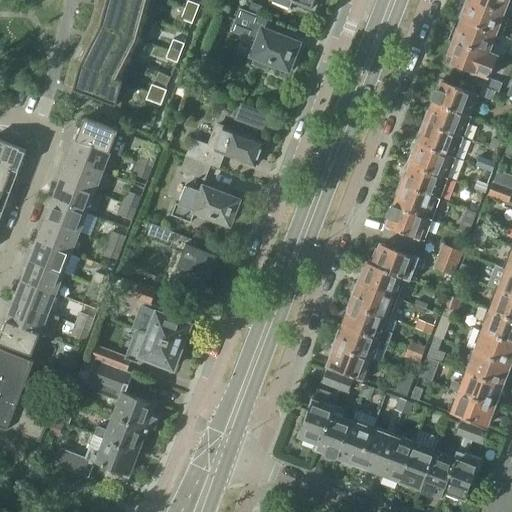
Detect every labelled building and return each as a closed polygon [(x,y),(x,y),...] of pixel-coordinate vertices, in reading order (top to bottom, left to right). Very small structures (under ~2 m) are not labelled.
[(99,0),(96,0),(91,21),(142,41),(147,18),(99,0)] [(99,0),(147,18),(152,0),(99,0)] [(272,0),(272,1),(289,8),(291,0),(295,2),(293,4),(313,12),(315,6),(317,0),(272,0)] [(461,19),(461,21),(499,35),(506,14),(469,0),(466,8),(463,7),(459,18),(461,19)] [(468,0),(469,0),(506,14),(511,0),(468,0)] [(182,7),(192,11),(195,5),(184,1),(182,7)] [(190,18),(192,11),(182,7),(179,14),(190,18)] [(232,31),(258,41),(253,55),(256,57),(253,64),(265,68),(268,61),(287,69),(289,65),(291,66),(295,58),(292,57),(297,44),(265,31),(270,20),(241,9),(232,31)] [(142,41),(91,21),(81,42),(131,61),(142,41)] [(448,40),(453,41),(490,56),(491,55),(499,35),(461,21),(458,29),(453,27),(448,40)] [(490,56),(453,41),(448,55),(453,57),(451,64),(488,78),(496,57),(491,55),(490,56)] [(121,81),(131,61),(81,42),(70,62),(121,81)] [(168,43),(165,50),(176,54),(178,47),(168,43)] [(176,54),(165,50),(163,56),(173,60),(176,54)] [(114,105),(121,81),(70,62),(64,85),(114,105)] [(432,102),(432,103),(470,117),(478,95),(441,81),(438,90),(434,91),(431,98),(433,102),(432,102)] [(152,86),(149,92),(160,96),(162,90),(152,86)] [(160,96),(149,92),(147,99),(157,103),(160,96)] [(232,117),(260,127),(266,110),(238,100),(232,117)] [(424,122),(424,123),(462,138),(470,117),(432,103),(430,111),(427,111),(424,119),(425,122),(424,122)] [(84,118),(76,139),(109,152),(120,156),(128,135),(84,118)] [(420,135),(417,145),(454,159),(462,138),(424,123),(425,124),(421,125),(418,133),(420,135)] [(194,140),(193,142),(188,157),(211,166),(217,168),(223,154),(254,166),(263,142),(215,124),(207,145),(194,140)] [(487,147),(489,148),(500,152),(503,144),(490,138),(487,147)] [(76,139),(68,160),(101,173),(109,152),(76,139)] [(0,165),(18,173),(26,150),(0,140),(0,165)] [(410,163),(409,165),(446,179),(454,159),(417,145),(414,152),(411,152),(408,160),(410,163)] [(142,151),(138,163),(153,168),(157,157),(142,151)] [(186,156),(180,171),(205,181),(211,166),(188,157),(186,156)] [(482,169),(492,173),(496,163),(479,156),(475,166),(482,169)] [(68,160),(60,180),(94,193),(101,173),(68,160)] [(153,168),(138,163),(133,174),(148,180),(153,168)] [(0,165),(0,188),(10,193),(18,173),(0,165)] [(400,184),(401,185),(439,199),(446,179),(409,165),(406,173),(403,173),(400,181),(402,184),(400,184)] [(511,177),(498,172),(493,184),(511,191),(511,177)] [(60,180),(53,199),(86,213),(94,193),(60,180)] [(474,189),(484,193),(487,184),(477,180),(474,189)] [(171,215),(190,222),(193,214),(205,219),(206,215),(228,224),(229,221),(233,221),(236,214),(233,210),(237,200),(194,184),(192,188),(185,185),(178,204),(175,203),(171,215)] [(511,193),(511,191),(493,184),(492,185),(491,185),(488,195),(508,203),(511,193)] [(397,197),(394,206),(431,220),(439,199),(401,185),(401,186),(398,187),(395,195),(397,197)] [(0,188),(0,212),(2,213),(10,193),(0,188)] [(126,191),(122,203),(137,209),(142,197),(126,191)] [(478,207),(481,201),(472,197),(466,209),(476,213),(478,207)] [(53,199),(45,220),(78,233),(86,213),(53,199)] [(137,209),(122,203),(117,214),(132,220),(137,209)] [(431,220),(394,206),(393,207),(390,207),(387,215),(389,218),(386,226),(423,240),(431,220)] [(45,220),(37,241),(70,254),(71,251),(76,253),(82,251),(84,248),(85,242),(82,238),(77,236),(78,233),(45,220)] [(471,226),(461,222),(458,230),(468,234),(471,226)] [(176,267),(192,273),(195,275),(195,274),(209,280),(218,256),(197,247),(198,242),(150,224),(144,239),(182,253),(176,267)] [(474,234),(486,238),(489,231),(476,226),(475,229),(474,234)] [(111,231),(106,243),(122,249),(126,237),(111,231)] [(37,241),(29,260),(63,273),(70,254),(37,241)] [(122,249),(106,243),(102,255),(117,260),(122,249)] [(437,256),(438,256),(457,263),(464,246),(456,243),(454,248),(443,244),(442,246),(441,245),(437,256)] [(367,263),(367,264),(404,278),(412,281),(421,260),(381,244),(379,250),(375,248),(369,263),(367,263)] [(511,248),(510,247),(502,268),(511,272),(511,248)] [(457,263),(438,256),(434,268),(452,276),(457,263)] [(29,260),(21,281),(55,294),(63,273),(29,260)] [(362,276),(359,285),(396,299),(404,278),(367,264),(367,265),(363,265),(360,273),(362,276)] [(488,287),(498,291),(511,296),(511,272),(502,268),(496,266),(488,287)] [(95,272),(90,284),(106,290),(109,281),(103,279),(104,275),(95,272)] [(21,281),(13,302),(47,315),(55,294),(21,281)] [(106,290),(90,284),(86,296),(95,299),(95,298),(102,301),(106,290)] [(136,284),(132,295),(131,297),(150,304),(155,291),(136,284)] [(351,304),(351,305),(388,320),(396,299),(359,285),(356,292),(353,293),(350,300),(352,303),(351,304)] [(511,296),(498,291),(490,311),(511,319),(511,296)] [(445,307),(454,310),(456,311),(461,300),(450,295),(445,307)] [(414,305),(426,309),(427,305),(416,301),(414,305)] [(13,302),(5,322),(39,335),(50,339),(58,319),(47,315),(13,302)] [(347,317),(343,326),(381,339),(388,342),(391,334),(384,332),(388,320),(351,305),(348,306),(345,314),(347,317)] [(153,323),(148,335),(183,347),(187,336),(185,335),(189,325),(153,311),(149,321),(153,323)] [(511,319),(490,311),(482,332),(511,343),(511,319)] [(80,313),(76,324),(85,327),(89,316),(80,313)] [(441,316),(434,336),(443,339),(450,319),(441,316)] [(416,329),(429,334),(433,325),(420,320),(416,329)] [(39,335),(5,322),(0,336),(0,343),(31,355),(39,335)] [(85,327),(76,324),(71,336),(80,340),(85,327)] [(381,339),(343,326),(340,333),(337,333),(334,341),(336,344),(334,345),(335,346),(373,360),(377,348),(384,351),(388,342),(381,339)] [(511,343),(482,332),(474,353),(509,366),(508,365),(511,357),(511,356),(511,343)] [(183,347),(148,335),(144,346),(132,341),(126,357),(131,359),(138,361),(140,356),(172,369),(176,358),(178,359),(183,347)] [(443,339),(434,336),(429,349),(426,356),(442,363),(445,353),(438,350),(443,339)] [(410,342),(407,349),(422,355),(425,347),(410,342)] [(373,360),(335,346),(335,347),(332,347),(329,355),(331,357),(327,367),(365,381),(373,360)] [(0,349),(0,426),(40,442),(53,408),(20,395),(33,363),(34,362),(0,349)] [(422,355),(407,349),(404,357),(419,363),(422,355)] [(112,352),(107,365),(126,371),(131,359),(126,357),(112,352)] [(474,353),(467,372),(501,386),(500,385),(504,377),(507,376),(511,368),(509,366),(474,353)] [(64,354),(60,366),(75,372),(79,360),(64,354)] [(95,361),(86,357),(85,357),(77,378),(77,379),(87,382),(98,386),(96,392),(118,400),(112,415),(148,429),(149,427),(152,428),(156,416),(150,414),(154,404),(125,393),(132,374),(126,371),(107,365),(95,361)] [(421,369),(419,377),(431,381),(434,374),(421,369)] [(322,382),(340,389),(345,377),(326,370),(322,382)] [(402,372),(394,392),(406,397),(414,376),(402,372)] [(467,372),(459,393),(493,406),(496,397),(500,397),(503,389),(501,386),(467,372)] [(345,377),(340,389),(348,392),(353,380),(345,377)] [(373,388),(365,385),(361,397),(369,400),(373,388)] [(415,386),(411,398),(419,401),(423,389),(415,386)] [(320,389),(317,399),(313,397),(299,435),(303,437),(302,441),(317,446),(317,448),(318,449),(335,402),(337,396),(320,389)] [(493,406),(459,393),(451,413),(485,426),(486,424),(490,423),(493,415),(490,412),(493,406)] [(395,409),(403,412),(407,401),(399,398),(395,409)] [(407,401),(403,412),(411,415),(415,404),(407,401)] [(336,456),(338,456),(352,419),(341,415),(344,409),(335,406),(336,402),(335,402),(318,449),(326,452),(326,455),(334,458),(336,456)] [(358,467),(374,427),(377,419),(355,411),(352,419),(338,456),(346,459),(347,463),(358,467)] [(106,430),(97,426),(94,435),(136,451),(139,443),(142,444),(147,430),(148,431),(148,429),(112,415),(106,430)] [(456,433),(463,436),(464,436),(468,424),(461,421),(456,433)] [(468,424),(464,436),(472,439),(482,443),(486,431),(468,424)] [(371,469),(380,472),(394,435),(374,427),(358,467),(368,471),(371,469)] [(417,442),(434,446),(437,435),(420,431),(417,442)] [(94,435),(85,458),(60,448),(54,464),(88,477),(94,462),(127,475),(136,451),(94,435)] [(388,478),(400,483),(415,443),(394,435),(380,472),(388,475),(388,478)] [(463,436),(459,448),(441,496),(442,496),(442,494),(457,500),(459,496),(464,498),(474,472),(477,474),(481,463),(478,462),(479,459),(466,453),(472,439),(464,436),(463,436)] [(412,484),(421,488),(436,450),(415,443),(400,483),(409,486),(412,484)] [(433,492),(441,496),(459,448),(458,448),(456,452),(448,449),(446,454),(436,450),(421,488),(422,488),(422,491),(430,494),(433,492)]
